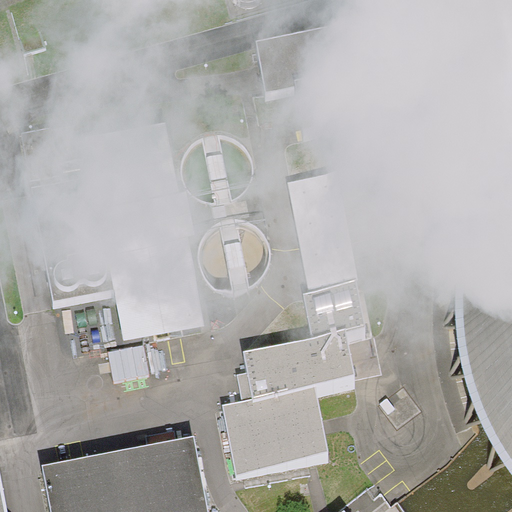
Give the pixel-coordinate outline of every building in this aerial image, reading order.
[(261,122),(291,117),(352,107),(403,98),(393,41),(252,65),(261,122)] [(291,117),(299,164),(360,154),(352,107),(291,117)] [(39,129),(46,159),(78,152),(76,145),(71,122),(39,129)] [(24,189),(51,183),(46,159),(39,129),(13,135),(24,189)] [(154,129),(76,145),(78,152),(83,176),(108,294),(119,345),(197,329),(154,129)] [(511,130),(493,154),(473,189),(457,226),(447,265),(442,305),(443,346),(450,386),(462,424),(479,461),(501,495),(511,506),(511,130)] [(78,152),(46,159),(51,183),(83,176),(78,152)] [(24,189),(49,306),(108,294),(83,176),(51,183),(24,189)] [(310,347),(348,340),(373,335),(364,289),(302,301),(310,347)] [(310,347),(243,360),(253,407),(316,395),(357,387),(348,340),(310,347)] [(237,480),(328,462),(316,395),(253,407),(224,414),(237,480)] [(209,511),(196,440),(46,467),(54,511),(209,511)]
